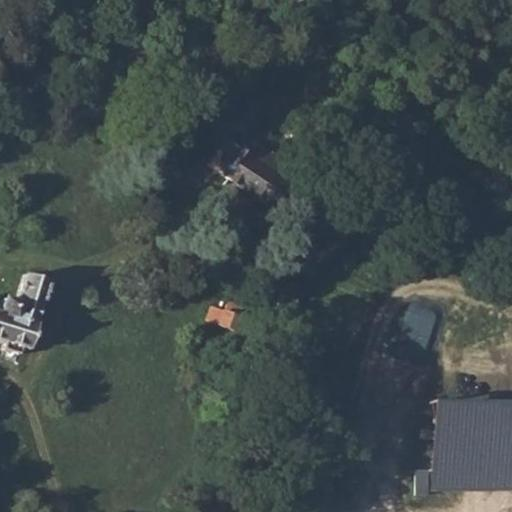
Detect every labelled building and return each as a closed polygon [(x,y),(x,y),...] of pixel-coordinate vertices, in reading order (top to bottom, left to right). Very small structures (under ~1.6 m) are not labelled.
[(133,117),(103,100),(91,118),(123,135),(133,117)] [(262,177),(240,163),(225,187),(321,245),(326,238),(338,244),(344,233),(333,227),(335,223),(290,195),(297,181),(270,164),(262,177)] [(41,327),(55,284),(31,277),(23,301),(10,297),(3,315),(0,314),(0,342),(11,346),(7,355),(30,362),(33,353),(36,353),(45,328),(41,327)] [(281,285),(279,307),(293,308),(295,286),(281,285)] [(240,318),(228,314),(222,328),(266,348),(272,335),(251,326),(254,317),(243,311),(240,318)] [(301,345),(304,323),(290,322),(288,343),(301,345)] [(511,488),(511,397),(435,395),(433,488),(511,488)]
